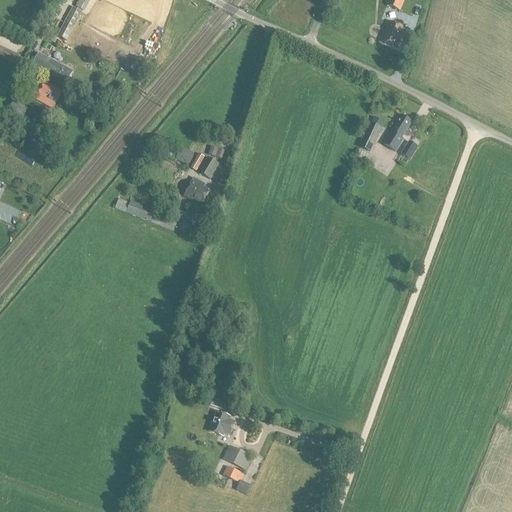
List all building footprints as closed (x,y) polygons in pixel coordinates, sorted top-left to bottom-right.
[(79,0),(76,7),(83,11),(89,0),(79,0)] [(388,0),(386,6),(400,12),(405,0),(388,0)] [(74,7),(58,37),(67,42),(83,13),(74,7)] [(405,30),(388,23),(380,42),(397,49),(405,30)] [(20,56),(7,50),(3,60),(16,66),(20,56)] [(34,62),(32,67),(44,73),(66,85),(73,72),(71,71),(71,70),(67,68),(66,69),(57,64),(57,62),(54,61),(52,61),(51,61),(39,54),(34,62)] [(46,82),(40,92),(40,93),(35,90),(31,97),(52,109),(62,92),(46,82)] [(14,101),(8,112),(22,120),(28,109),(14,101)] [(402,117),(385,144),(396,151),(405,137),(403,135),(411,123),(402,117)] [(382,130),(370,124),(359,148),(370,154),(382,130)] [(401,154),(410,160),(421,142),(413,137),(401,154)] [(168,146),(164,154),(188,166),(194,154),(181,148),(180,152),(168,146)] [(204,158),(199,155),(190,169),(196,172),(204,158)] [(210,180),(219,165),(207,158),(198,173),(210,180)] [(205,185),(194,179),(184,197),(201,207),(210,191),(204,187),(205,185)] [(126,214),(130,203),(119,199),(115,210),(126,214)] [(131,201),(130,203),(126,214),(152,224),(155,214),(156,211),(131,201)] [(155,214),(152,224),(174,233),(178,223),(155,214)] [(276,369),(289,336),(258,324),(245,357),(276,369)] [(213,398),(210,406),(225,412),(228,404),(213,398)] [(228,404),(225,412),(224,414),(231,416),(235,406),(228,404)] [(231,418),(224,416),(216,413),(209,432),(223,437),(224,435),(230,437),(235,423),(230,421),(231,418)] [(228,451),(223,461),(247,472),(252,460),(250,459),(251,457),(236,450),(234,454),(228,451)] [(241,484),(242,482),(245,476),(233,471),(227,467),(226,469),(225,471),(223,476),(240,484),(241,484)] [(235,483),(233,489),(246,492),(248,486),(235,483)]
